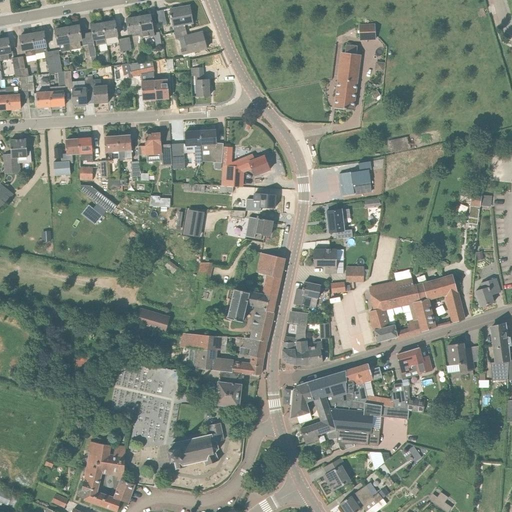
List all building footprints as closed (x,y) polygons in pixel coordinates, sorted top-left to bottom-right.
[(190,6),(170,9),(173,27),(193,23),(190,6)] [(159,27),(166,26),(164,10),(157,12),(159,27)] [(154,33),(150,15),(138,17),(141,35),(142,38),(154,36),(156,46),(162,45),(159,32),(154,33)] [(127,19),(126,19),(128,33),(132,33),(133,36),(141,35),(138,17),(127,19)] [(107,45),(115,44),(114,36),(117,35),(115,21),(114,22),(103,24),(106,45),(107,45)] [(106,45),(103,24),(91,26),(94,40),(95,40),(96,46),(106,45)] [(359,40),(375,39),(375,25),(359,26),(359,40)] [(67,28),(71,51),(81,49),(80,40),(81,40),(79,26),(78,26),(67,28)] [(71,51),(67,28),(56,30),(55,30),(58,44),(59,44),(61,52),(71,51)] [(186,29),(175,32),(180,54),(206,49),(202,32),(188,35),(186,29)] [(47,52),(44,32),(43,32),(32,34),(35,55),(36,60),(45,58),(46,65),(47,65),(49,74),(56,73),(53,51),(47,52)] [(26,57),(35,55),(32,34),(20,36),(22,50),(25,50),(26,57)] [(11,53),(8,38),(8,39),(0,40),(0,61),(10,60),(8,53),(11,53)] [(92,64),(97,63),(96,57),(94,44),(88,45),(92,64)] [(87,70),(92,69),(92,64),(88,45),(83,46),(87,70)] [(359,56),(356,55),(357,46),(346,45),(345,54),(341,53),(334,108),(353,110),(359,56)] [(56,73),(62,72),(58,50),(53,51),(56,73)] [(21,77),(27,76),(29,76),(28,69),(25,69),(23,57),(18,58),(21,77)] [(20,77),(21,77),(18,58),(12,59),(15,78),(20,77)] [(113,66),(116,81),(123,79),(140,75),(140,83),(141,83),(142,100),(156,99),(153,62),(152,61),(113,66)] [(163,61),(153,62),(156,99),(169,98),(168,81),(161,82),(160,71),(166,70),(163,61)] [(193,81),(195,81),(197,97),(209,96),(208,80),(203,80),(203,68),(192,69),(193,81)] [(51,107),(65,106),(63,92),(71,92),(71,88),(70,71),(64,72),(64,78),(65,86),(56,86),(50,87),(50,92),(51,107)] [(28,99),(28,92),(27,83),(27,76),(21,77),(20,77),(21,92),(18,92),(18,95),(14,95),(14,92),(13,87),(5,87),(5,90),(6,90),(7,110),(21,109),(20,100),(28,99)] [(71,88),(71,92),(73,105),(87,104),(94,103),(92,79),(92,77),(88,77),(84,77),(85,87),(73,88),(71,88)] [(94,103),(108,103),(106,86),(100,87),(100,79),(92,79),(94,103)] [(37,107),(51,107),(50,92),(37,93),(37,107)] [(223,144),(217,143),(215,130),(200,131),(202,151),(210,151),(211,162),(215,163),(214,169),(221,170),(223,144)] [(202,151),(200,131),(185,132),(186,147),(194,147),(195,163),(202,163),(202,151)] [(151,134),(151,133),(145,133),(145,135),(144,135),(145,147),(142,147),(142,155),(161,154),(162,166),(172,165),(170,144),(161,145),(160,134),(151,134)] [(126,160),(126,159),(131,158),(130,136),(117,137),(119,159),(119,161),(126,160)] [(104,138),(106,161),(107,161),(107,162),(112,161),(112,160),(119,159),(117,137),(104,138)] [(92,162),(91,138),(78,139),(79,154),(80,161),(87,161),(87,162),(92,162)] [(392,139),(393,148),(409,148),(408,138),(392,139)] [(12,172),(12,170),(19,170),(18,158),(26,158),(25,139),(10,140),(11,154),(3,154),(5,173),(12,172)] [(61,162),(53,163),(54,176),(70,175),(69,164),(73,163),(72,154),(79,154),(78,139),(65,140),(66,154),(62,154),(62,148),(54,148),(54,156),(57,156),(57,158),(55,158),(55,159),(61,158),(61,162)] [(184,169),(183,144),(170,144),(172,165),(172,169),(184,169)] [(222,166),(221,187),(233,187),(242,188),(243,173),(251,169),(254,177),(270,170),(264,156),(256,159),(255,160),(252,155),(238,161),(239,164),(240,166),(222,166)] [(100,161),(101,178),(108,178),(107,162),(107,161),(106,161),(100,161)] [(139,161),(131,162),(132,177),(140,177),(139,161)] [(339,174),(342,196),(355,194),(371,192),(370,183),(368,171),(371,170),(369,162),(357,164),(359,171),(339,174)] [(92,181),(93,168),(80,168),(80,170),(80,177),(80,180),(92,181)] [(0,192),(8,200),(14,192),(3,182),(0,185),(0,192)] [(184,184),(184,191),(204,192),(205,185),(184,184)] [(117,206),(90,186),(80,185),(80,190),(111,214),(117,206)] [(480,206),(482,196),(479,195),(479,191),(475,190),(475,195),(472,194),(467,224),(477,225),(480,206)] [(275,200),(275,195),(255,194),(255,197),(254,197),(253,200),(247,199),(246,206),(275,208),(275,207),(276,207),(276,200),(275,200)] [(151,196),(149,206),(159,207),(160,197),(151,196)] [(482,196),(480,206),(490,208),(492,197),(482,196)] [(88,215),(93,209),(88,205),(83,211),(84,211),(88,215)] [(342,209),(326,211),(329,233),(336,232),(337,239),(352,237),(351,230),(344,230),(342,209)] [(228,216),(227,220),(241,223),(242,219),(244,219),(245,211),(221,210),(220,216),(228,216)] [(188,211),(183,235),(198,237),(203,213),(188,211)] [(254,234),(270,236),(272,221),(266,220),(266,218),(257,217),(257,219),(249,218),(247,225),(245,236),(254,237),(254,234)] [(336,260),(336,249),(313,249),(313,266),(325,266),(325,274),(344,273),(343,260),(336,260)] [(255,306),(255,309),(273,312),(276,295),(278,288),(282,267),(284,258),(261,253),(256,272),(266,275),(265,280),(261,296),(256,295),(254,306),(255,306)] [(178,268),(169,261),(165,266),(174,273),(178,268)] [(213,261),(202,262),(202,275),(213,275),(213,261)] [(346,282),(364,282),(364,272),(346,272),(346,282)] [(435,327),(435,325),(427,298),(445,294),(453,323),(463,320),(464,319),(463,319),(463,318),(459,300),(452,274),(416,283),(420,300),(415,302),(421,319),(424,330),(435,327)] [(409,335),(424,330),(421,319),(415,302),(420,300),(416,283),(414,278),(369,288),(371,295),(370,295),(374,311),(369,312),(377,343),(396,337),(397,339),(400,338),(399,337),(397,337),(394,325),(387,327),(383,309),(409,303),(413,320),(406,322),(409,333),(408,333),(409,335)] [(475,292),(480,307),(493,302),(491,295),(500,292),(496,280),(480,284),(482,290),(475,292)] [(297,289),(294,303),(307,306),(310,307),(312,299),(319,300),(321,285),(304,282),(302,290),(297,289)] [(344,283),(331,284),(331,293),(346,291),(344,283)] [(243,322),(247,304),(254,306),(256,295),(234,290),(227,318),(243,322)] [(268,334),(273,313),(273,312),(255,309),(250,330),(252,331),(268,334)] [(143,315),(140,326),(169,333),(172,322),(143,315)] [(119,333),(131,334),(132,325),(120,324),(119,333)] [(329,324),(320,324),(320,339),(330,339),(329,324)] [(510,351),(509,351),(509,346),(511,345),(510,338),(506,338),(504,324),(498,325),(498,324),(493,325),(493,327),(491,327),(493,340),(497,363),(490,363),(492,381),(507,379),(508,362),(510,362),(510,351)] [(306,347),(305,332),(306,327),(297,325),(295,338),(284,336),(283,342),(283,341),(283,342),(282,357),(282,358),(286,362),(287,363),(296,365),(309,365),(309,349),(307,349),(306,347)] [(252,331),(251,337),(267,341),(268,334),(252,331)] [(179,347),(189,348),(188,356),(188,361),(188,362),(196,363),(195,369),(220,371),(231,372),(232,363),(234,363),(234,360),(217,358),(217,350),(221,351),(222,337),(181,333),(179,347)] [(267,341),(251,337),(251,338),(244,338),(242,348),(250,349),(249,355),(262,358),(266,342),(267,341)] [(112,342),(107,346),(114,355),(114,356),(120,351),(115,346),(112,342)] [(322,351),(321,342),(313,343),(314,346),(306,347),(307,349),(309,349),(309,365),(323,362),(321,351),(322,351)] [(474,370),(470,347),(464,348),(463,343),(448,345),(449,351),(447,352),(449,365),(459,364),(460,372),(474,370)] [(400,365),(401,373),(404,372),(417,369),(418,374),(431,371),(430,370),(427,359),(422,360),(419,348),(396,355),(400,365)] [(261,366),(251,364),(249,364),(234,363),(232,363),(231,372),(242,373),(260,375),(261,366)] [(353,400),(406,410),(407,402),(407,399),(405,398),(404,392),(396,394),(394,403),(390,403),(391,399),(367,395),(364,383),(372,380),(382,377),(379,367),(370,370),(368,364),(345,371),(348,378),(345,379),(347,389),(353,387),(353,400)] [(220,371),(220,375),(218,375),(215,404),(238,407),(241,385),(240,385),(242,373),(231,372),(220,371)] [(329,395),(326,396),(333,418),(335,422),(337,430),(337,431),(338,431),(337,442),(354,444),(378,446),(380,429),(372,428),(373,417),(408,419),(408,410),(406,410),(353,400),(353,387),(347,389),(345,379),(348,378),(345,371),(325,376),(329,395)] [(61,373),(60,382),(76,385),(78,376),(61,373)] [(318,379),(307,382),(313,400),(314,400),(321,422),(333,418),(326,396),(329,395),(325,376),(318,379)] [(293,390),(291,406),(306,402),(313,400),(307,382),(295,387),(293,390)] [(425,402),(410,399),(407,399),(407,402),(406,410),(408,410),(423,413),(423,411),(425,402)] [(310,413),(306,402),(291,406),(290,418),(310,413)] [(335,422),(333,418),(321,422),(300,429),(305,444),(318,439),(317,434),(335,429),(336,431),(337,431),(337,430),(335,422)] [(223,440),(220,423),(209,425),(211,434),(214,441),(220,441),(223,440)] [(211,435),(208,435),(171,443),(172,449),(168,450),(171,462),(174,461),(176,468),(175,470),(176,470),(176,469),(184,467),(185,468),(186,467),(185,466),(184,465),(204,462),(206,466),(219,461),(215,452),(218,450),(219,450),(219,448),(218,449),(217,443),(218,442),(220,441),(214,441),(211,434),(211,435)] [(113,455),(110,454),(111,445),(91,442),(89,453),(90,454),(82,485),(81,484),(78,500),(92,502),(92,504),(117,511),(121,501),(128,504),(129,502),(130,502),(134,484),(127,482),(121,481),(114,498),(94,493),(100,472),(117,477),(116,480),(121,481),(126,447),(114,445),(113,455)] [(343,451),(354,447),(354,444),(337,442),(340,450),(343,451)] [(413,446),(408,450),(411,454),(417,451),(413,446)] [(380,453),(384,463),(389,458),(388,453),(380,453)] [(45,465),(52,468),(55,461),(48,458),(45,465)] [(332,491),(349,480),(341,466),(344,464),(341,458),(324,468),(327,474),(324,476),(332,491)] [(373,497),(365,486),(340,504),(345,511),(355,511),(362,507),(365,511),(382,499),(378,493),(373,497)] [(419,490),(415,487),(411,493),(415,496),(419,490)] [(0,502),(16,509),(20,498),(0,489),(0,502)] [(52,502),(64,508),(68,499),(56,494),(52,502)] [(442,509),(445,511),(448,511),(451,507),(446,504),(443,502),(436,497),(432,502),(442,509)] [(375,511),(386,504),(382,499),(365,511),(364,511),(375,511)]
